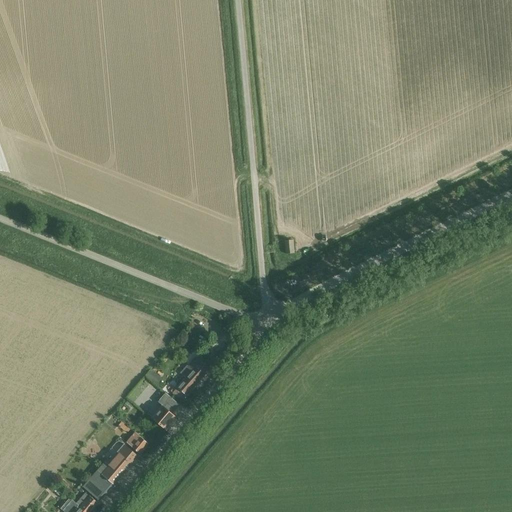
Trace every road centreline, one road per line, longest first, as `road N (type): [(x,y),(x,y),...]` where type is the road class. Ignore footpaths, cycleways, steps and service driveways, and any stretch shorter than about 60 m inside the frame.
road 1 (unclassified): [(269,325),(239,0)]
road 2 (unclassified): [(263,332),(230,311),(0,218)]
road 3 (unclassified): [(269,325),(294,303),(503,201)]
road 4 (unclassified): [(110,511),(263,332)]
